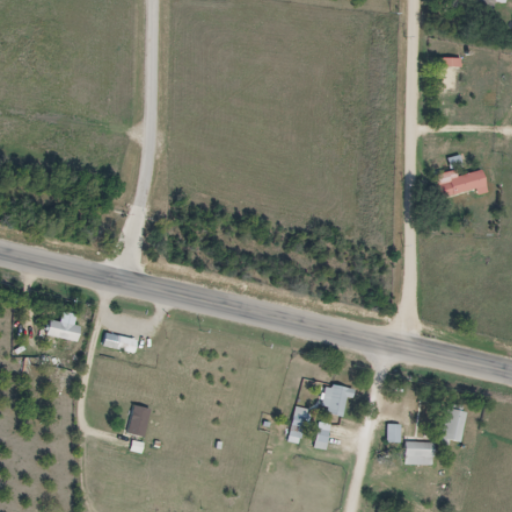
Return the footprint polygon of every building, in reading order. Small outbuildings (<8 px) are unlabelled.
[(477,0),(475,7),(492,13),(495,0),(477,0)] [(461,58),(439,58),(439,92),(461,92),(461,58)] [(484,169),(459,175),(458,167),(463,166),(461,156),(431,163),(434,174),(436,174),(441,198),(477,190),(478,194),(489,191),(484,169)] [(83,324),(51,321),(49,337),(81,341),(83,324)] [(136,353),(139,340),(120,335),(117,348),(136,353)] [(347,416),(353,389),(329,383),(323,411),(347,416)] [(129,433),(146,437),(151,408),(134,405),(129,433)] [(311,409),(298,406),(291,436),(304,439),(311,409)] [(464,442),(469,410),(449,407),(445,439),(464,442)] [(390,443),(402,443),(402,425),(390,425),(390,443)] [(316,446),(326,449),(331,432),(321,429),(316,446)] [(436,465),(436,442),(408,442),(408,465),(436,465)]
